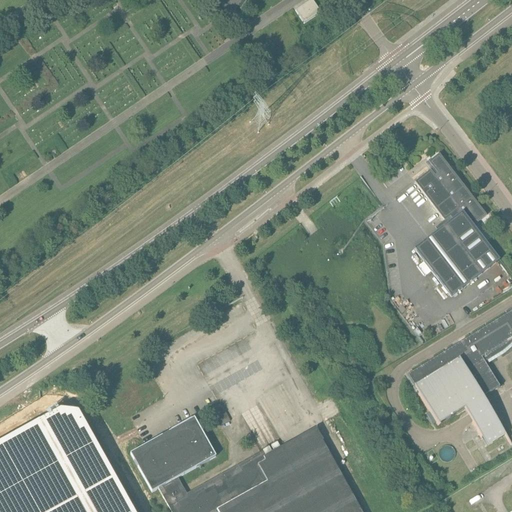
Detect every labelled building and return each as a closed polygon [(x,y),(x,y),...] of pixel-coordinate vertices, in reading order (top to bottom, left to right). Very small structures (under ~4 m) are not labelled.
[(312,0),(311,0),(295,11),(304,24),(321,13),(312,0)] [(476,224),(486,217),(439,155),(429,163),(430,164),(427,167),(430,171),(415,183),(444,221),(438,226),(440,230),(414,250),(451,298),(500,261),(472,226),(475,223),(476,224)] [(511,311),(407,376),(430,414),(436,424),(438,427),(439,426),(464,410),(487,447),(506,437),(482,399),(500,388),(483,362),(500,351),(501,353),(507,348),(511,343),(511,311)] [(213,409),(221,426),(231,421),(222,404),(213,409)] [(60,413),(0,448),(0,511),(132,511),(78,415),(60,413)] [(433,425),(436,424),(430,414),(427,415),(433,425)] [(262,453),(186,495),(177,479),(215,458),(194,420),(130,455),(152,493),(158,490),(170,511),(360,511),(317,433),(267,461),(262,453)]
